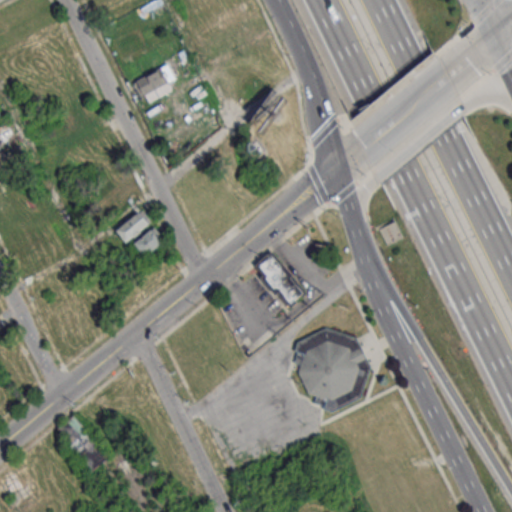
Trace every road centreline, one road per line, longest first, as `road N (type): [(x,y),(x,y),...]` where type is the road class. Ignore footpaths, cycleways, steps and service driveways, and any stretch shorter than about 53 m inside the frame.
road 1 (tertiary): [(0,445),(335,175)]
road 2 (motorway): [(322,0),(511,380)]
road 3 (motorway): [(511,277),(373,0)]
road 4 (residential): [(203,278),(68,0)]
road 5 (tertiary): [(358,235),(484,511)]
road 6 (motorway): [(358,235),(511,491)]
road 7 (residential): [(226,511),(137,334)]
road 8 (tertiary): [(271,0),(311,82),(335,175)]
road 9 (residential): [(63,394),(0,267)]
